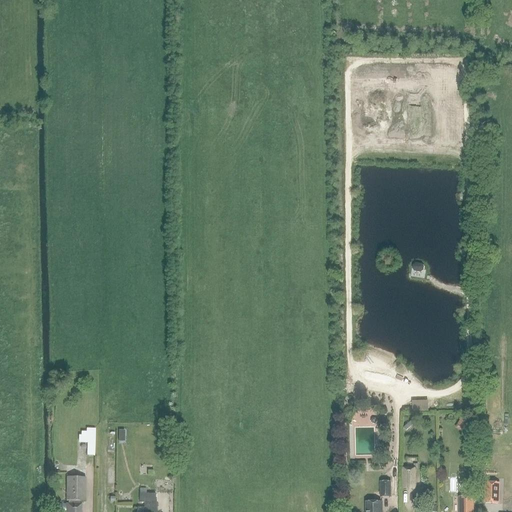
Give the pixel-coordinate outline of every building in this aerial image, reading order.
[(412,268),(414,270),(420,272),(423,270),(423,267),(421,264),(416,263),(413,265),(412,268)] [(428,410),(428,400),(412,399),(412,410),(428,410)] [(463,418),(455,425),(463,434),(471,427),(463,418)] [(95,429),(86,429),(86,432),(80,431),(80,436),(79,436),(79,443),(86,443),(86,456),(94,456),(95,429)] [(167,431),(159,431),(159,441),(169,441),(169,435),(167,435),(167,431)] [(415,489),(415,468),(403,468),(403,489),(415,489)] [(485,474),(485,482),(496,483),(496,474),(485,474)] [(86,478),(67,478),(67,501),(69,501),(69,504),(67,504),(66,511),(82,511),(83,504),(81,504),(81,501),(86,501),(86,478)] [(379,497),(389,497),(389,482),(379,482),(379,497)] [(485,482),(484,503),(499,504),(499,483),(496,483),(485,482)] [(156,511),(157,501),(155,501),(155,494),(139,493),(139,503),(144,503),(144,508),(138,508),(137,511),(156,511)] [(458,511),(473,511),(473,496),(459,497),(458,511)] [(365,502),(364,511),(380,511),(381,502),(365,502)]
